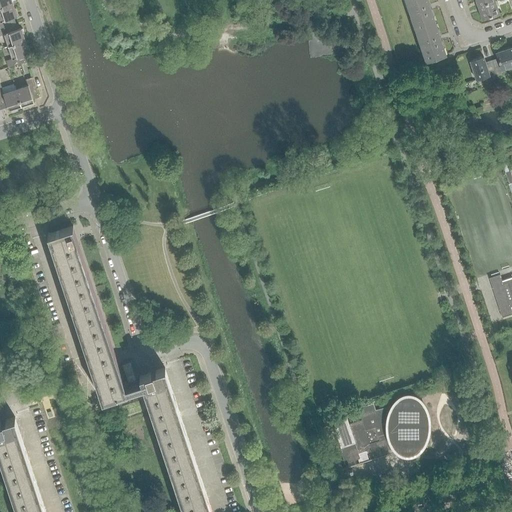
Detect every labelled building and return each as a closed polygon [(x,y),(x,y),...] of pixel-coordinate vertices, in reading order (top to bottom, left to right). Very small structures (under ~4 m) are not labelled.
[(435,23),(427,0),(404,0),(414,29),(435,23)] [(498,13),(494,0),(477,6),(481,19),(498,13)] [(0,28),(16,23),(14,17),(18,16),(14,3),(0,7),(0,28)] [(7,47),(26,41),(22,28),(18,29),(16,23),(0,28),(0,35),(3,34),(7,47)] [(414,29),(425,61),(445,54),(435,23),(414,29)] [(7,68),(28,60),(26,55),(30,53),(26,41),(7,47),(11,58),(5,61),(7,68)] [(511,55),(510,48),(495,53),(497,58),(491,60),(496,77),(497,77),(499,81),(505,79),(501,69),(511,65),(511,55)] [(491,60),(485,62),(483,57),(470,61),(476,80),(490,76),(491,79),(496,77),(491,60)] [(38,97),(32,77),(25,79),(27,86),(15,90),(21,108),(33,103),(32,99),(38,97)] [(8,112),(21,108),(15,90),(3,94),(1,87),(0,87),(0,106),(1,110),(7,108),(8,112)] [(505,173),(509,172),(504,154),(500,156),(505,173)] [(72,226),(47,234),(46,234),(101,400),(126,392),(126,391),(142,386),(183,511),(212,511),(165,367),(138,376),(139,380),(124,385),(72,226)] [(511,312),(510,308),(511,307),(511,277),(501,281),(500,275),(489,278),(502,317),(511,313),(511,312)] [(425,414),(424,411),(404,395),(403,396),(401,397),(400,398),(399,399),(397,400),(396,402),(395,403),(394,405),(375,409),(373,402),(358,408),(336,415),(331,424),(338,443),(339,448),(344,463),(359,458),(358,453),(371,449),(374,458),(342,468),(342,469),(422,443),(423,440),(424,438),(424,436),(425,433),(425,431),(426,429),(426,427),(426,425),(426,421),(426,419),(425,416),(425,414)] [(0,461),(17,511),(45,511),(15,416),(0,421),(0,461)]
